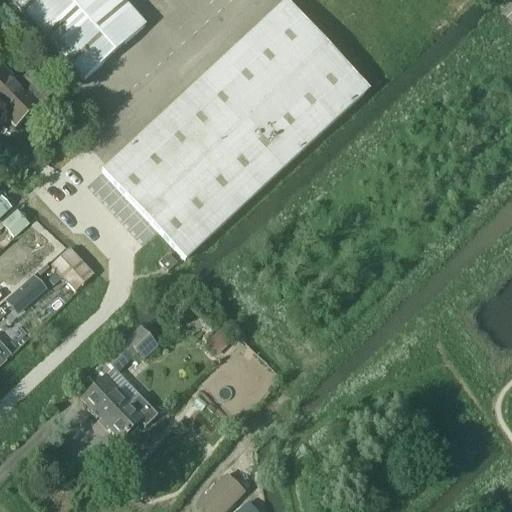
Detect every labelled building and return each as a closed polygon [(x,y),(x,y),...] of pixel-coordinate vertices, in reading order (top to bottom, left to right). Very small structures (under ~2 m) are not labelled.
[(117,0),(8,0),(82,83),(143,28),(117,0)] [(279,8),(99,174),(183,264),(362,98),(279,8)] [(14,130),(35,109),(22,96),(25,92),(1,68),(0,68),(0,108),(4,112),(0,116),(14,130)] [(0,200),(0,219),(9,211),(0,200)] [(0,226),(5,231),(13,240),(28,226),(14,212),(0,226)] [(49,269),(74,295),(92,278),(68,252),(49,269)] [(166,256),(157,265),(166,275),(175,266),(166,256)] [(21,316),(10,303),(0,311),(0,320),(7,328),(21,316)] [(116,376),(136,356),(142,362),(155,349),(138,331),(105,364),(116,376)] [(221,331),(203,348),(214,359),(232,342),(221,331)] [(119,443),(138,424),(144,430),(156,418),(138,399),(129,407),(103,380),(80,402),(119,443)] [(200,511),(225,511),(242,496),(224,478),(196,507),(200,511)]
